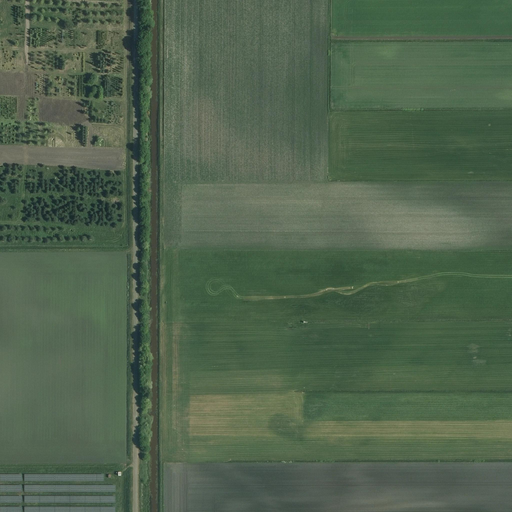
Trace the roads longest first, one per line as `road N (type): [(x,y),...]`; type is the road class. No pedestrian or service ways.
road 1 (tertiary): [(134,511),(135,0)]
road 2 (track): [(161,0),(161,511)]
